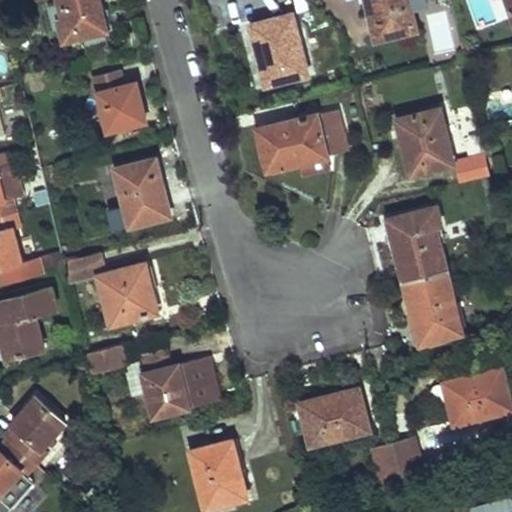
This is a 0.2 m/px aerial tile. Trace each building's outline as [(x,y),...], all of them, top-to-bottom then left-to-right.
[(103,11),(100,0),(58,0),(59,2),(47,5),(54,32),(61,30),(64,41),(83,37),(84,44),(103,39),(102,32),(105,31),(100,11),(103,11)] [(284,14),(280,0),(268,0),(265,1),(270,18),(284,14)] [(382,37),(416,30),(411,10),(409,0),(367,0),(373,25),(379,23),(382,37)] [(409,0),(411,10),(427,6),(425,0),(409,0)] [(309,75),(294,12),(284,14),(270,18),(251,22),(260,58),(256,59),(263,87),(309,75)] [(379,23),(373,25),(375,38),(382,37),(379,23)] [(120,70),(94,77),(108,131),(140,122),(137,108),(142,107),(135,81),(124,84),(120,70)] [(146,121),(142,107),(137,108),(140,122),(146,121)] [(443,123),(439,108),(400,117),(404,135),(401,136),(410,174),(448,165),(452,163),(452,162),(447,142),(443,123)] [(339,109),(263,127),(273,168),(348,150),(339,109)] [(459,119),(443,123),(447,142),(464,138),(459,119)] [(273,168),(263,127),(257,128),(267,169),(273,168)] [(482,138),(466,142),(470,158),(485,154),(482,138)] [(456,161),(461,182),(490,176),(485,154),(470,158),(456,161)] [(158,173),(155,158),(149,159),(153,174),(158,173)] [(153,174),(149,159),(115,168),(124,205),(108,209),(113,229),(125,225),(126,227),(169,216),(158,173),(153,174)] [(452,163),(448,165),(452,184),(461,182),(456,161),(452,162),(452,163)] [(0,166),(0,214),(1,214),(0,210),(0,199),(5,198),(25,193),(17,162),(0,166)] [(9,212),(5,198),(0,199),(0,210),(1,214),(9,212)] [(441,226),(436,206),(383,219),(391,250),(395,248),(403,280),(446,269),(440,243),(436,228),(441,226)] [(3,223),(1,214),(0,214),(0,268),(23,262),(12,221),(3,223)] [(445,242),(441,226),(436,228),(440,243),(445,242)] [(114,270),(109,248),(101,250),(106,272),(114,270)] [(106,272),(101,250),(64,260),(66,266),(70,281),(98,274),(111,324),(159,313),(147,263),(114,270),(106,272)] [(62,252),(0,268),(0,283),(66,266),(62,252)] [(457,313),(446,269),(403,280),(411,314),(407,314),(414,343),(461,332),(457,313)] [(57,308),(51,286),(0,300),(0,311),(2,320),(7,337),(2,339),(8,359),(44,349),(36,320),(45,317),(44,312),(57,308)] [(472,309),(457,313),(461,332),(477,328),(472,309)] [(121,344),(87,352),(88,360),(92,372),(126,363),(125,359),(121,344)] [(166,348),(138,356),(143,371),(154,416),(191,406),(191,403),(216,396),(207,364),(198,367),(195,357),(180,362),(170,364),(166,348)] [(205,355),(195,357),(198,367),(207,364),(216,396),(221,395),(210,354),(205,355)] [(143,371),(138,356),(125,359),(126,363),(129,375),(143,371)] [(473,369),(443,376),(454,423),(511,409),(511,407),(502,366),(473,373),(473,369)] [(301,407),(311,445),(370,430),(359,387),(330,394),(331,399),(301,407)] [(329,390),(299,398),(301,407),(331,399),(330,394),(329,390)] [(16,426),(7,436),(37,464),(48,452),(43,447),(65,422),(36,395),(22,409),(27,414),(16,426)] [(22,409),(11,422),(16,426),(27,414),(22,409)] [(0,495),(22,471),(27,475),(37,464),(7,436),(0,443),(0,495)] [(237,437),(190,450),(205,508),(248,497),(240,468),(245,467),(237,437)] [(415,439),(392,445),(400,479),(422,472),(415,439)] [(392,445),(374,449),(383,488),(402,484),(400,479),(392,445)] [(511,511),(511,490),(510,485),(469,497),(472,511),(511,511)] [(447,501),(450,511),(467,511),(463,492),(446,496),(447,501)] [(450,511),(447,501),(428,506),(429,511),(450,511)]
